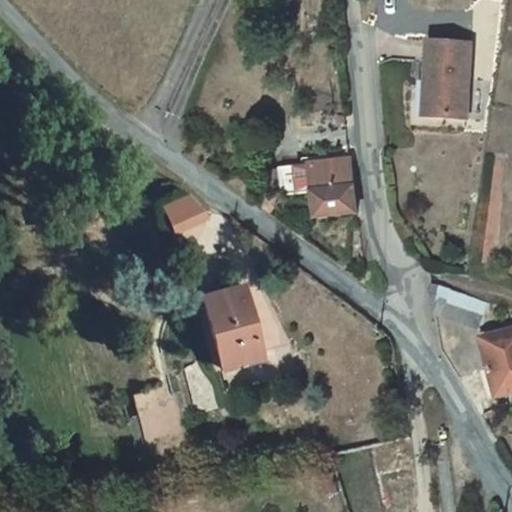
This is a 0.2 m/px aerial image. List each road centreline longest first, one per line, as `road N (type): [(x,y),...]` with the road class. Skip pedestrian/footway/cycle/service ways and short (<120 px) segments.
road 1 (unclassified): [(417,339),(148,145),(0,1)]
road 2 (unclassified): [(417,339),(369,161),(356,0)]
road 3 (residential): [(427,511),(410,376),(417,339)]
road 4 (unclassified): [(511,484),(417,339)]
